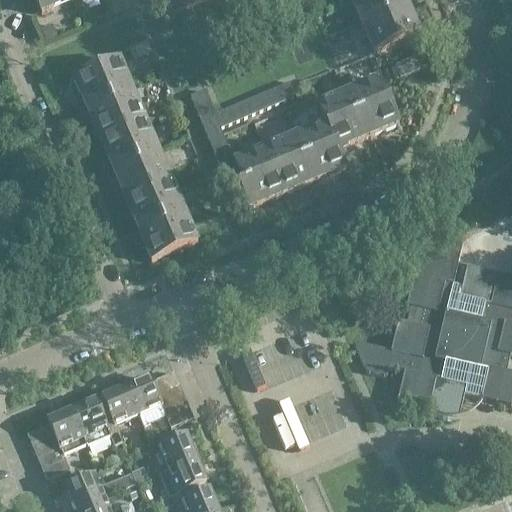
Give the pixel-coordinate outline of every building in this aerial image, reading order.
[(70,2),(69,0),(33,0),(41,18),(52,14),(50,10),(70,2)] [(176,0),(175,1),(181,15),(189,12),(183,0),(176,0)] [(183,0),(189,12),(196,9),(192,0),(183,0)] [(192,0),(196,9),(204,6),(201,0),(192,0)] [(360,26),(407,7),(403,0),(356,0),(361,12),(355,14),(360,26)] [(173,19),(181,15),(175,1),(167,4),(173,19)] [(173,19),(167,4),(159,7),(165,22),(173,19)] [(419,36),(407,7),(360,26),(365,37),(371,35),(379,54),(419,36)] [(52,28),(41,33),(46,44),(57,39),(52,28)] [(400,81),(408,78),(420,72),(415,60),(395,69),(400,81)] [(86,116),(132,97),(127,86),(122,88),(113,69),(74,86),(86,116)] [(283,91),(289,104),(296,100),(291,88),(283,91)] [(348,97),(367,142),(398,128),(381,89),(361,97),(359,93),(348,97)] [(276,95),(281,107),(289,104),(283,91),(276,95)] [(268,98),(273,110),(281,107),(276,95),(268,98)] [(99,146),(139,129),(131,110),(136,108),(132,97),(86,116),(99,146)] [(193,110),(207,104),(203,97),(190,102),(193,110)] [(327,133),(336,155),(367,142),(348,97),(337,102),(339,106),(319,115),(327,133)] [(170,98),(165,100),(169,109),(174,107),(170,98)] [(260,101),(265,114),(273,110),(268,98),(260,101)] [(252,104),(258,117),(265,114),(260,101),(252,104)] [(193,110),(197,118),(210,112),(207,104),(193,110)] [(245,108),(250,120),(258,117),(252,104),(245,108)] [(237,111),(242,124),(250,120),(245,108),(237,111)] [(229,114),(234,127),(242,124),(237,111),(229,114)] [(210,112),(197,118),(200,125),(213,120),(210,112)] [(221,117),(227,130),(234,127),(229,114),(221,117)] [(213,121),(217,127),(219,133),(227,130),(221,117),(213,121)] [(213,120),(200,125),(203,133),(217,127),(213,121),(213,120)] [(217,127),(203,133),(206,141),(220,135),(219,133),(217,127)] [(112,176),(157,156),(153,146),(147,148),(139,129),(99,146),(112,176)] [(293,143),(312,187),(344,173),(336,155),(327,133),(308,142),(306,137),(293,143)] [(220,135),(206,141),(210,149),(223,143),(220,135)] [(223,143),(210,149),(213,156),(226,150),(223,143)] [(280,201),(312,187),(293,143),(284,147),(286,151),(263,161),(280,201)] [(226,150),(213,156),(216,164),(230,158),(226,150)] [(125,206),(164,189),(157,171),(162,168),(157,156),(112,176),(125,206)] [(230,158),(216,164),(219,172),(233,166),(230,158)] [(280,201),(263,161),(248,167),(246,163),(234,168),(236,174),(239,181),(243,189),(238,191),(247,215),(258,210),(280,201)] [(236,174),(234,168),(233,166),(219,172),(223,179),(236,174)] [(239,181),(236,174),(223,179),(226,187),(239,181)] [(243,189),(239,181),(226,187),(229,195),(238,191),(243,189)] [(183,216),(178,206),(173,209),(164,189),(125,206),(137,235),(183,216)] [(183,216),(137,235),(150,266),(190,249),(183,231),(188,229),(183,216)] [(408,326),(400,324),(393,354),(354,345),(368,375),(387,380),(389,371),(405,375),(398,405),(428,413),(430,414),(434,417),(439,419),(441,419),(446,421),(451,421),(456,421),(458,420),(464,398),(481,402),(480,403),(511,410),(511,405),(511,377),(505,376),(508,359),(511,359),(511,282),(467,272),(462,292),(453,290),(463,247),(444,243),(429,239),(427,248),(416,246),(409,279),(415,280),(408,310),(412,311),(408,326)] [(126,393),(138,421),(161,411),(161,410),(156,399),(177,389),(173,378),(151,388),(149,384),(126,393)] [(156,399),(161,410),(183,400),(177,389),(156,399)] [(108,438),(115,434),(114,431),(138,421),(126,393),(102,403),(103,405),(96,408),(108,438)] [(161,410),(161,411),(166,422),(188,412),(183,400),(161,410)] [(94,407),(72,417),(87,452),(109,442),(113,451),(121,448),(115,434),(108,438),(96,408),(95,408),(94,407)] [(188,412),(166,422),(170,431),(171,432),(192,423),(188,412)] [(48,427),(50,432),(55,443),(60,454),(63,461),(87,452),(72,417),(48,427)] [(170,431),(162,434),(166,442),(174,439),(171,432),(170,431)] [(29,441),(34,452),(55,443),(50,432),(29,441)] [(150,456),(148,460),(156,479),(159,480),(168,476),(196,465),(185,441),(158,453),(153,455),(150,456)] [(55,443),(34,452),(39,463),(60,454),(55,443)] [(124,452),(115,455),(119,464),(127,461),(124,452)] [(44,475),(65,466),(63,461),(60,454),(39,463),(44,475)] [(168,476),(159,480),(169,503),(178,499),(178,500),(205,488),(206,488),(196,465),(168,476)] [(44,475),(48,486),(70,477),(65,466),(44,475)] [(144,473),(133,477),(138,489),(149,484),(144,473)] [(93,481),(66,493),(74,511),(86,511),(103,505),(135,491),(130,480),(98,494),(93,481)] [(169,503),(161,507),(162,511),(170,511),(173,511),(215,511),(208,495),(205,488),(178,500),(178,499),(169,503)] [(136,492),(128,495),(132,504),(140,501),(136,492)]
